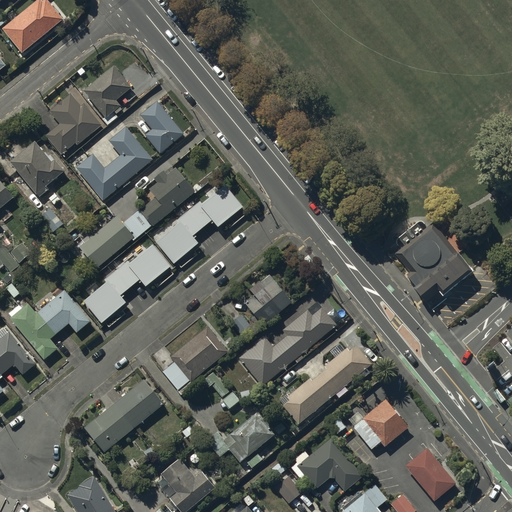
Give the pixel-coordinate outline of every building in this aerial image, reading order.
[(36,0),(2,28),(22,52),(63,19),(47,0),(36,0)] [(132,87),(114,65),(83,89),(105,118),(121,105),(116,99),(132,87)] [(102,125),(84,103),(81,106),(70,93),(49,110),(60,124),(46,135),(62,154),(75,143),(77,145),(102,125)] [(184,134),(157,100),(140,114),(153,129),(146,134),(160,152),(184,134)] [(103,200),(152,159),(125,127),(109,140),(121,155),(105,168),(93,153),(76,167),(103,200)] [(34,141),(10,161),(39,196),(49,188),(46,185),(65,170),(55,158),(51,161),(34,141)] [(195,190),(176,167),(168,174),(164,169),(154,178),(157,182),(149,189),(156,196),(139,210),(153,226),(195,190)] [(0,207),(14,197),(0,179),(0,207)] [(245,210),(226,185),(81,300),(102,328),(129,306),(121,296),(141,280),(147,288),(200,246),(195,239),(213,224),(218,231),(245,210)] [(63,223),(50,208),(40,216),(53,231),(63,223)] [(134,236),(116,215),(93,235),(91,232),(81,240),(83,243),(81,245),(77,240),(71,245),(77,251),(81,248),(97,267),(134,236)] [(396,241),(399,245),(426,223),(423,219),(422,218),(420,217),(418,217),(396,235),(395,237),(395,239),(396,241)] [(399,245),(393,249),(409,268),(405,271),(420,292),(425,298),(438,289),(444,298),(474,274),(429,220),(426,223),(399,245)] [(1,242),(0,242),(0,258),(11,272),(9,273),(15,279),(23,272),(19,266),(19,265),(1,242)] [(31,252),(22,242),(10,252),(19,263),(31,252)] [(264,325),(292,301),(269,273),(251,288),(256,295),(246,303),(264,325)] [(12,316),(10,317),(44,359),(58,348),(50,338),(69,323),(77,332),(91,321),(65,289),(52,300),(50,297),(45,301),(47,304),(37,313),(29,303),(23,307),(20,304),(9,313),(12,316)] [(304,357),(301,354),(337,323),(322,306),(312,314),(308,309),(283,330),(287,335),(274,346),(265,336),(239,358),(263,386),(295,359),(298,363),(304,357)] [(254,329),(241,314),(231,322),(244,337),(254,329)] [(227,351),(207,326),(171,356),(175,362),(163,372),(178,390),(190,380),(191,381),(227,351)] [(35,363),(10,331),(7,333),(4,328),(0,330),(0,337),(1,339),(0,339),(0,392),(3,390),(0,385),(0,378),(3,376),(1,374),(14,364),(22,374),(35,363)] [(299,423),(372,363),(357,345),(349,351),(347,347),(325,365),(326,368),(312,380),(310,378),(288,396),(287,394),(279,400),(299,423)] [(229,391),(213,372),(202,381),(208,388),(211,385),(222,398),(229,391)] [(163,403),(144,379),(84,427),(104,451),(163,403)] [(240,401),(232,391),(223,399),(231,409),(240,401)] [(408,426),(385,399),(363,418),(358,411),(348,419),(355,426),(353,427),(371,449),(381,441),(385,445),(408,426)] [(240,461),(274,433),(256,412),(224,439),(218,431),(206,440),(220,457),(229,449),(230,451),(231,450),(240,461)] [(345,426),(337,416),(328,424),(336,434),(345,426)] [(362,475),(331,439),(310,457),(305,452),(296,459),(298,462),(292,468),(303,481),(307,477),(316,488),(329,477),(334,478),(345,490),(362,475)] [(456,482),(427,447),(405,464),(434,500),(456,482)] [(181,511),(185,511),(215,487),(201,471),(195,477),(179,458),(160,474),(176,492),(170,498),(181,511)] [(288,467),(282,460),(272,468),(278,475),(288,467)] [(79,486),(67,493),(77,511),(115,511),(94,476),(78,485),(79,486)] [(302,492),(288,476),(275,487),(289,503),(302,492)] [(343,510),(342,511),(380,511),(377,507),(387,498),(374,484),(363,494),(361,492),(341,508),(343,510)] [(403,493),(390,503),(397,511),(413,511),(417,510),(403,493)]
